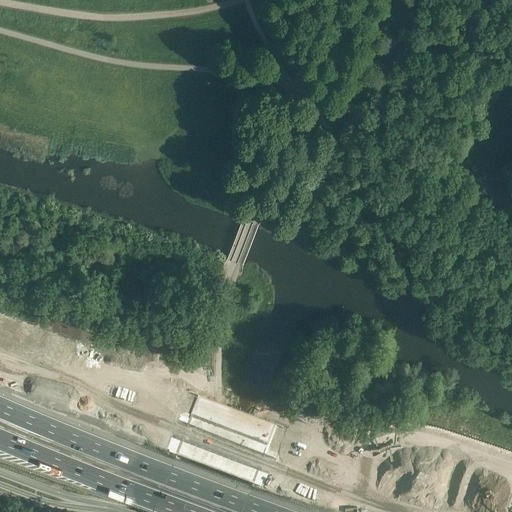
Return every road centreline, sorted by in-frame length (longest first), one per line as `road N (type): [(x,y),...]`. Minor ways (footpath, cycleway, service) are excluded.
road 1 (motorway): [(417,511),(126,405)]
road 2 (motorway): [(271,511),(0,408)]
road 3 (unknown): [(229,1),(263,10),(301,69),(248,218)]
road 4 (unknown): [(229,265),(210,342),(213,410),(179,511)]
road 5 (unknown): [(0,1),(123,18),(236,0)]
road 6 (motorway): [(355,467),(268,434),(126,405)]
road 7 (motorway): [(0,441),(180,511)]
road 8 (motorway): [(126,405),(0,357)]
road 9 (tertiary): [(121,511),(0,479)]
